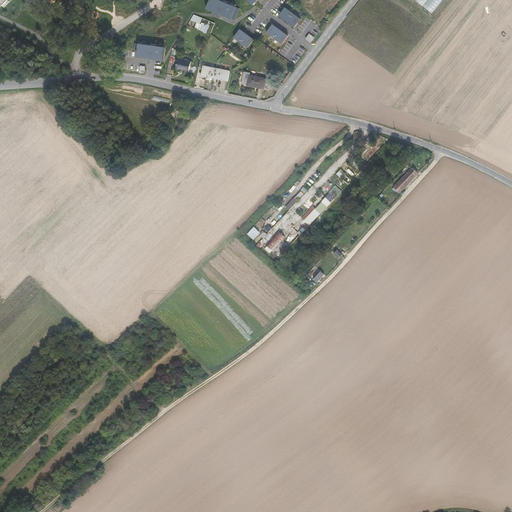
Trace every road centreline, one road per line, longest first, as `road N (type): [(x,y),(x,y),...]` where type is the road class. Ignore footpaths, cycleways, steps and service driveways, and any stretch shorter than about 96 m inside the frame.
road 1 (track): [(45,511),(168,406),(254,348),(339,268),(442,150)]
road 2 (tertiary): [(276,107),(132,78),(0,85)]
road 3 (tertiary): [(511,183),(371,126),(276,107)]
road 4 (track): [(168,406),(48,296)]
road 5 (unclassified): [(352,0),(276,107)]
